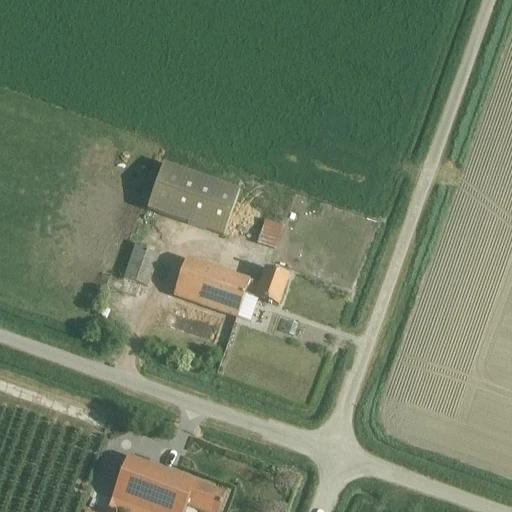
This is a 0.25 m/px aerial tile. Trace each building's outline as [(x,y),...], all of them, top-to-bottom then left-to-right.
[(162,166),(145,212),(222,239),(238,193),(162,166)] [(236,220),(230,239),(256,248),(262,229),(236,220)] [(136,245),(125,278),(148,286),(159,252),(136,245)] [(278,310),(289,279),(266,271),(260,287),(186,261),(173,298),(237,320),(246,297),(256,300),(255,302),(278,310)] [(100,309),(122,313),(127,285),(105,281),(100,309)] [(116,511),(119,504),(141,511),(184,511),(186,509),(192,511),(219,511),(226,497),(127,459),(106,511),(116,511)]
